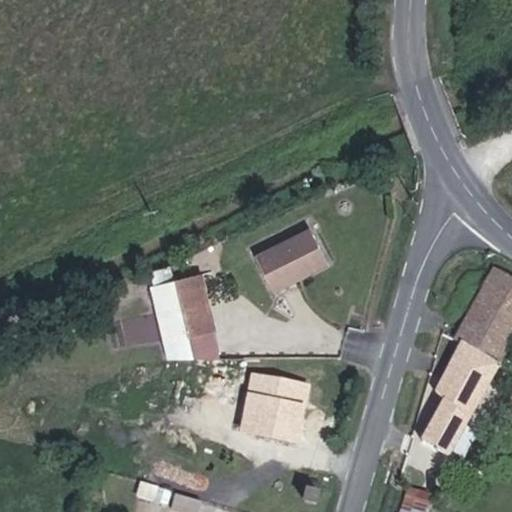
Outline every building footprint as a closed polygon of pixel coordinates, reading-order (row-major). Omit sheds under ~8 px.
[(323,219),(271,245),(286,273),(336,249),(323,219)] [(267,314),(239,258),(218,268),(245,324),(267,314)] [(511,327),(511,287),(484,269),(445,338),(454,344),(420,403),(427,407),(407,436),(432,451),(492,361),(511,327)] [(154,280),(166,361),(220,352),(207,272),(154,280)] [(308,395),(248,393),(243,431),(301,438),(308,395)] [(405,511),(411,489),(388,483),(380,511),(405,511)] [(307,492),(297,489),(294,499),(304,501),(307,492)]
